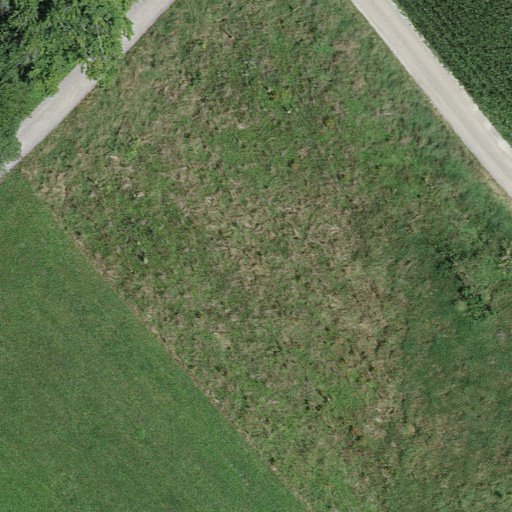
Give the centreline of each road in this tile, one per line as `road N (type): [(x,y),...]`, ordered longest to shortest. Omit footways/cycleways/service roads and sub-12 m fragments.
road 1 (track): [(511,175),(359,0)]
road 2 (track): [(0,156),(164,0)]
